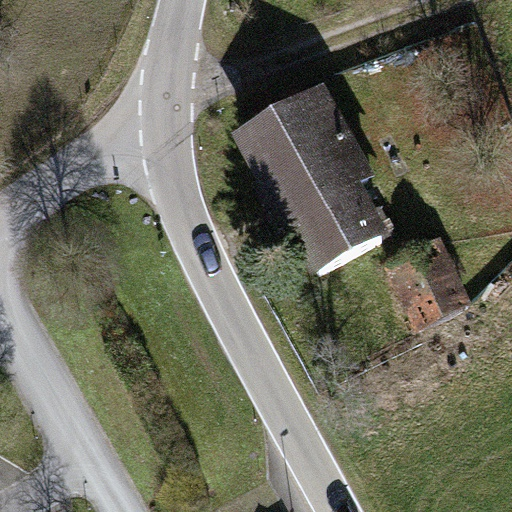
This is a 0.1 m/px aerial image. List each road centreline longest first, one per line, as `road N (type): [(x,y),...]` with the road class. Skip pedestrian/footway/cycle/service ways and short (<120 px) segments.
road 1 (tertiary): [(340,511),(198,255),(165,132)]
road 2 (track): [(454,0),(242,76),(168,80)]
road 3 (residential): [(0,223),(118,149),(165,132)]
road 4 (tertiary): [(165,132),(185,0)]
